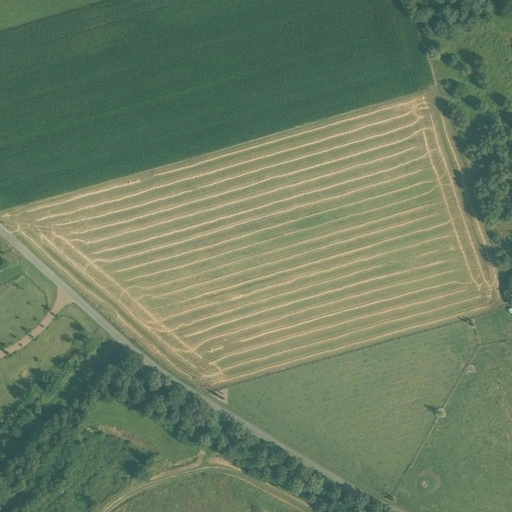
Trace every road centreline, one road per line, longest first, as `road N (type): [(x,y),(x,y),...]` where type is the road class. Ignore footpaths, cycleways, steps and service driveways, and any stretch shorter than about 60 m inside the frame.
road 1 (unclassified): [(392,511),(161,373),(0,227)]
road 2 (track): [(107,511),(121,497),(171,476),(217,468),(311,511)]
